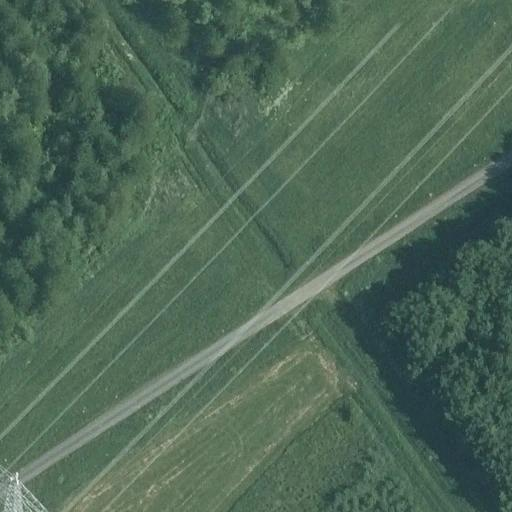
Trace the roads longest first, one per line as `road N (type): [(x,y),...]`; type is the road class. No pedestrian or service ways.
road 1 (unclassified): [(0,491),(511,156)]
road 2 (track): [(478,511),(318,283)]
road 3 (track): [(434,511),(288,303)]
